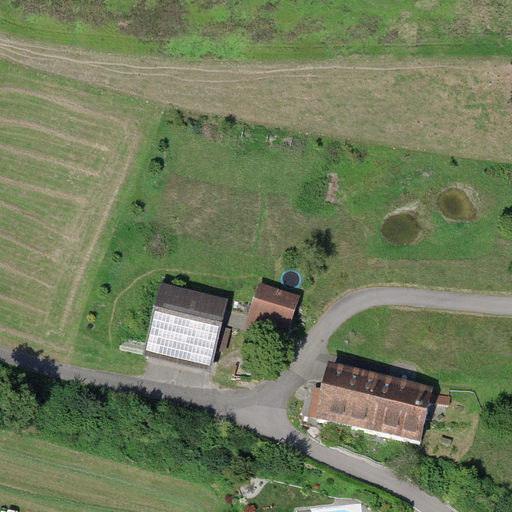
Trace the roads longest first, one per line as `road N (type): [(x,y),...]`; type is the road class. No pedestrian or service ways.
road 1 (unclassified): [(511,305),(356,303),(331,321),(273,415),(280,430),(441,511)]
road 2 (track): [(273,415),(0,355)]
